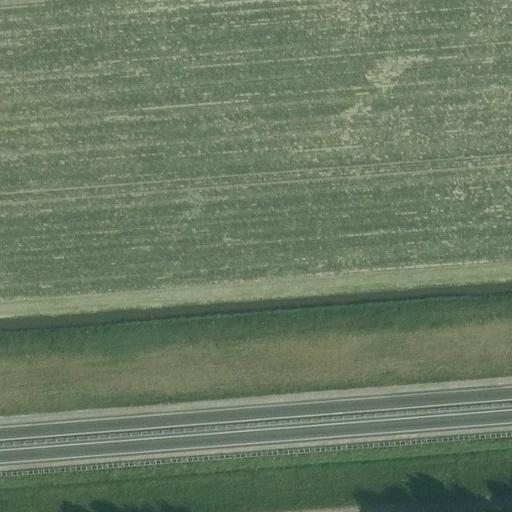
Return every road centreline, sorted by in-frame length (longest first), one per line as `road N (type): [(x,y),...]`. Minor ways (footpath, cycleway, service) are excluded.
road 1 (trunk): [(511,395),(0,436)]
road 2 (trunk): [(0,457),(511,417)]
